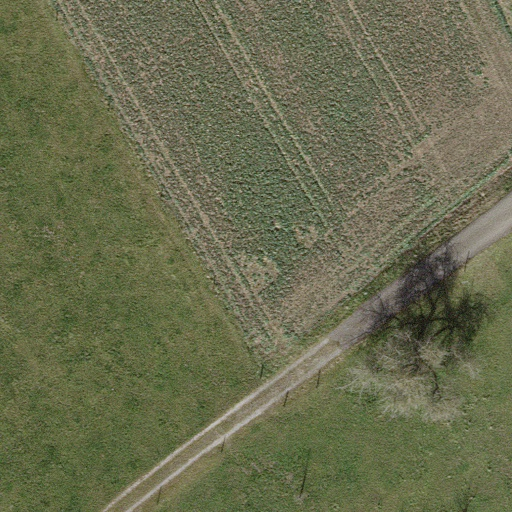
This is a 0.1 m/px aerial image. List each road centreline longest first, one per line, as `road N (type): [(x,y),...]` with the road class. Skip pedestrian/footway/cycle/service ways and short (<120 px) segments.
road 1 (track): [(511,209),(277,403)]
road 2 (track): [(134,511),(277,403)]
